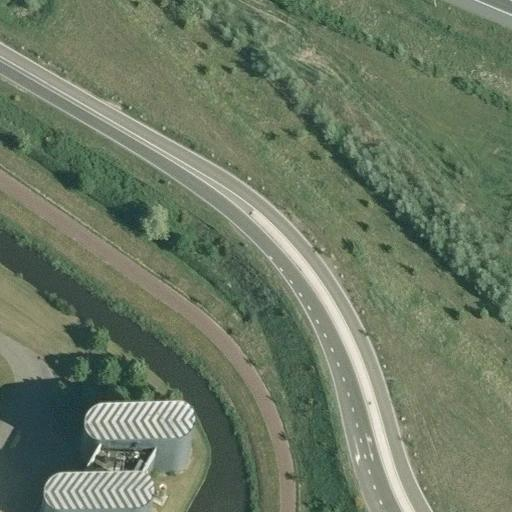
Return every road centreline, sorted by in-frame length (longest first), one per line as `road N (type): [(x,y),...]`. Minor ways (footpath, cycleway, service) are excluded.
road 1 (unclassified): [(423,511),(400,469),(375,375),(328,280),(258,204),(197,174)]
road 2 (unclassified): [(197,174),(308,292),(351,378),(394,511)]
road 3 (unclassified): [(197,174),(0,58)]
